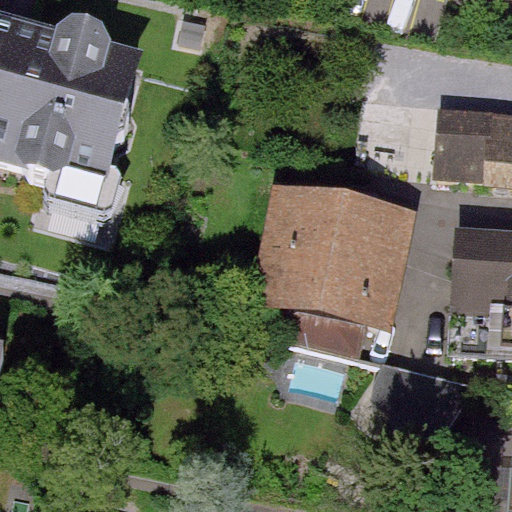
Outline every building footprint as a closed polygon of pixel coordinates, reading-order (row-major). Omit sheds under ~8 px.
[(0,175),(114,206),(147,82),(0,42),(0,175)] [(511,133),(444,127),(437,199),(511,205),(511,133)] [(380,354),(400,237),(267,213),(246,331),(380,354)] [(511,373),(511,260),(458,257),(454,330),(452,370),(511,373)] [(451,461),(474,393),(393,366),(370,434),(451,461)] [(497,511),(511,511),(511,478),(501,477),(497,511)]
